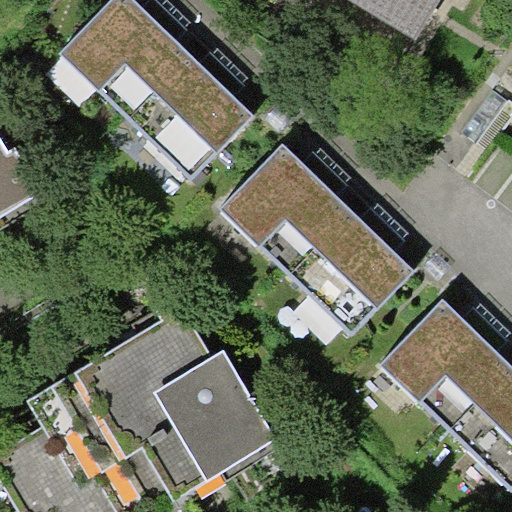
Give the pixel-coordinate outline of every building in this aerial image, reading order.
[(137,0),(110,0),(60,52),(191,181),(256,116),(236,96),(245,87),(210,52),(201,62),(178,40),(187,31),(156,0),(149,0),(144,6),(137,0)] [(348,0),(416,41),(440,0),(348,0)] [(0,217),(43,192),(16,147),(9,152),(0,135),(0,217)] [(284,144),(220,208),(350,337),(416,271),(396,251),(404,243),(370,209),(361,218),(338,195),(347,186),(313,153),(303,162),(284,144)] [(463,317),(443,298),(380,362),(511,492),(511,491),(511,364),(499,351),(507,342),(472,308),(463,317)] [(163,321),(27,400),(43,426),(0,451),(0,511),(180,511),(175,500),(276,437),(224,349),(213,356),(177,300),(157,311),(163,321)]
